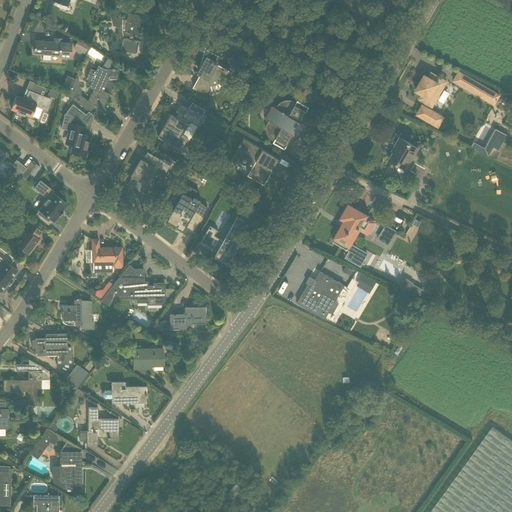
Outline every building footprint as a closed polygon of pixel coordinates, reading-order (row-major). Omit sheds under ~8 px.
[(133,4),(126,0),(112,0),(119,3),(129,10),(133,4)] [(333,0),(343,5),(340,10),(347,15),(350,10),(363,17),(371,4),(366,1),(366,0),(333,0)] [(128,14),(127,20),(114,17),(112,26),(119,27),(116,37),(123,39),(121,49),(136,52),(139,41),(136,41),(136,40),(134,39),(135,34),(138,35),(142,17),(128,14)] [(53,41),(34,40),(33,54),(43,54),(42,60),(50,60),(50,55),(58,55),(58,57),(71,58),(72,42),(61,41),(61,38),(54,37),(53,41)] [(75,49),(85,54),(88,46),(78,41),(75,46),(75,49)] [(203,71),(194,87),(196,88),(198,89),(200,89),(203,90),(204,90),(207,90),(209,90),(212,89),(213,89),(211,82),(218,78),(221,82),(222,82),(223,81),(224,79),(226,78),(226,77),(228,75),(229,74),(230,72),(231,72),(231,71),(217,64),(221,58),(221,57),(206,49),(206,48),(205,48),(201,67),(205,68),(204,71),(203,71)] [(118,79),(119,79),(118,69),(105,69),(98,66),(96,71),(90,69),(86,79),(91,82),(89,87),(93,89),(88,101),(86,100),(87,100),(80,95),(81,89),(78,87),(80,82),(76,78),(68,95),(72,99),(80,105),(81,105),(91,112),(95,105),(103,109),(109,94),(103,91),(109,79),(118,79)] [(482,97),(488,88),(459,72),(454,81),(482,97)] [(441,85),(444,80),(433,74),(431,79),(425,75),(416,91),(422,95),(419,99),(430,105),(433,100),(435,99),(436,98),(437,97),(438,96),(439,94),(440,93),(440,92),(441,91),(441,90),(441,89),(441,88),(441,87),(441,85)] [(70,87),(74,79),(67,76),(64,84),(70,87)] [(57,98),(59,92),(52,89),(50,89),(49,91),(51,92),(50,95),(57,98)] [(25,99),(16,96),(11,109),(18,112),(17,113),(24,116),(25,114),(31,117),(36,105),(46,110),(51,99),(28,90),(25,99)] [(306,125),(301,122),(309,107),(297,101),(296,102),(294,101),(291,100),(288,100),(285,100),(283,101),(281,102),(279,104),(278,105),(277,107),(276,108),(272,106),(265,118),(269,120),(267,124),(267,125),(266,128),(266,130),(267,132),(267,134),(268,135),(270,138),(272,139),(274,141),(273,143),(285,149),(294,134),(299,137),(306,125)] [(91,135),(87,134),(89,127),(84,126),(85,122),(82,120),(86,114),(72,104),(64,115),(61,128),(69,130),(67,136),(72,137),(70,144),(73,145),(71,152),(86,155),(91,135)] [(422,104),(415,116),(438,129),(446,117),(422,104)] [(185,117),(178,113),(176,117),(171,115),(171,116),(169,114),(164,123),(166,124),(158,137),(169,143),(167,145),(169,146),(181,153),(189,139),(182,135),(190,121),(198,126),(204,117),(189,109),(185,117)] [(498,139),(504,142),(507,135),(502,132),(498,139)] [(389,160),(398,165),(406,170),(419,148),(400,138),(395,146),(397,147),(389,160)] [(264,185),(279,159),(244,139),(241,144),(240,144),(239,146),(240,147),(233,158),(252,168),(248,176),(264,185)] [(158,158),(154,165),(167,172),(171,165),(158,158)] [(12,165),(17,169),(22,173),(26,169),(26,168),(16,160),(12,165)] [(128,184),(143,193),(148,184),(147,183),(156,168),(143,160),(134,175),(133,175),(128,184)] [(187,169),(180,165),(176,172),(180,174),(185,172),(187,169)] [(17,169),(9,179),(14,183),(22,173),(17,169)] [(25,179),(31,172),(26,169),(22,173),(20,175),(25,179)] [(35,215),(48,225),(51,220),(53,221),(58,215),(59,215),(62,211),(61,211),(66,204),(53,193),(54,192),(40,181),(34,189),(47,199),(35,215)] [(179,194),(182,196),(178,203),(176,201),(171,210),(173,211),(168,221),(178,226),(177,228),(184,232),(187,227),(194,231),(208,207),(193,199),(198,191),(184,183),(179,194)] [(346,221),(333,242),(347,250),(360,229),(368,233),(374,223),(366,218),(367,216),(349,205),(342,218),(346,221)] [(238,217),(224,241),(214,236),(218,230),(210,226),(200,244),(220,255),(218,259),(229,265),(246,235),(238,231),(244,221),(238,217)] [(15,244),(28,254),(39,240),(36,237),(41,231),(31,223),(15,244)] [(398,232),(395,230),(388,226),(386,225),(377,240),(389,247),(398,232)] [(92,263),(93,263),(93,272),(113,272),(113,266),(122,266),(122,247),(99,247),(98,239),(92,239),(92,263)] [(0,291),(1,292),(17,270),(10,265),(15,259),(0,247),(0,291)] [(353,270),(346,266),(343,272),(349,276),(353,270)] [(152,285),(152,286),(148,286),(148,281),(144,281),(144,268),(134,269),(125,279),(120,275),(113,284),(113,285),(106,293),(101,299),(100,301),(108,306),(114,299),(137,298),(137,302),(147,302),(147,304),(161,304),(164,300),(164,283),(153,283),(153,285),(152,285)] [(298,302),(313,310),(320,298),(329,303),(331,299),(335,302),(344,286),(321,271),(312,286),(308,284),(298,302)] [(363,274),(360,280),(373,288),(377,282),(363,274)] [(413,283),(406,279),(401,286),(409,290),(413,283)] [(95,296),(101,299),(106,293),(113,285),(108,282),(102,289),(95,291),(95,296)] [(424,290),(418,287),(415,292),(421,295),(424,290)] [(90,300),(90,301),(81,301),(82,301),(81,303),(75,304),(75,306),(62,306),(62,320),(75,320),(75,322),(82,322),(82,329),(94,329),(94,321),(91,321),(90,300)] [(207,323),(206,312),(206,307),(186,307),(186,314),(171,315),(171,321),(163,321),(163,334),(172,333),(172,326),(180,326),(180,328),(187,328),(187,324),(207,323)] [(35,338),(35,355),(57,355),(57,363),(71,363),(71,354),(67,354),(67,333),(57,334),(57,338),(35,338)] [(133,349),(134,372),(143,379),(148,372),(148,368),(150,368),(151,362),(153,362),(153,363),(163,363),(163,348),(133,349)] [(92,357),(88,363),(85,368),(89,371),(97,360),(92,357)] [(41,379),(50,379),(50,371),(29,359),(28,359),(28,381),(23,381),(23,380),(3,380),(3,389),(28,389),(28,405),(39,406),(39,388),(41,389),(41,379)] [(77,364),(65,380),(76,388),(88,373),(77,364)] [(146,387),(145,387),(145,386),(144,387),(125,386),(125,382),(111,382),(111,383),(111,384),(112,385),(112,390),(105,390),(102,392),(102,396),(105,398),(112,398),(112,403),(146,403),(146,387)] [(78,389),(73,395),(77,398),(82,396),(84,393),(78,389)] [(0,429),(4,430),(4,429),(8,429),(8,409),(6,409),(6,403),(0,402),(0,429)] [(86,444),(93,444),(97,444),(97,434),(102,434),(102,437),(107,437),(107,438),(109,438),(109,441),(118,441),(118,418),(98,418),(98,407),(88,407),(88,431),(79,431),(79,441),(86,441),(86,444)] [(53,422),(49,428),(55,432),(57,429),(57,424),(53,422)] [(511,511),(511,442),(491,428),(430,511),(511,511)] [(48,430),(31,454),(37,459),(50,442),(54,444),(58,438),(48,430)] [(81,488),(81,451),(60,451),(59,466),(52,466),(52,478),(53,482),(64,488),(81,488)] [(0,504),(10,505),(10,498),(1,498),(2,491),(3,491),(3,489),(2,489),(2,475),(9,475),(9,466),(0,466),(0,504)] [(58,511),(59,496),(33,495),(33,504),(37,504),(36,511),(58,511)]
